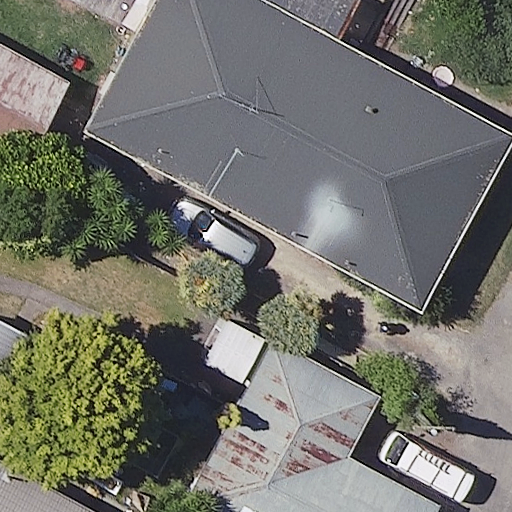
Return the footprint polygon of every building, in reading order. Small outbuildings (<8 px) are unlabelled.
[(500,125),(264,0),(150,0),(86,120),(411,293),(500,125)] [(61,67),(0,41),(0,147),(23,157),(61,67)] [(0,383),(32,322),(0,304),(0,383)] [(373,386),(220,304),(194,352),(249,382),(179,511),(423,511),(429,502),(338,452),(373,386)] [(116,511),(0,448),(0,511),(116,511)]
